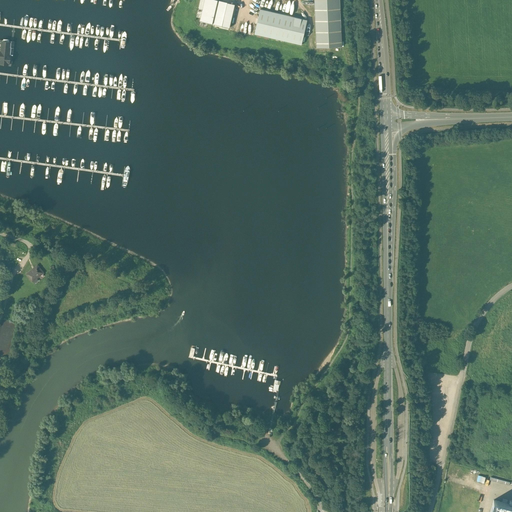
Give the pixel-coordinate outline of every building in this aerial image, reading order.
[(222,0),(204,0),(201,20),(231,26),(236,2),(222,0)] [(339,0),(314,0),(317,47),(342,46),(339,0)] [(307,19),(260,9),(255,33),(302,44),(307,19)] [(0,65),(11,66),(13,41),(0,39),(0,65)] [(43,273),(37,265),(27,274),(32,281),(43,273)] [(490,479),(509,484),(510,481),(491,476),(490,479)] [(509,511),(511,505),(494,500),(490,511),(509,511)]
